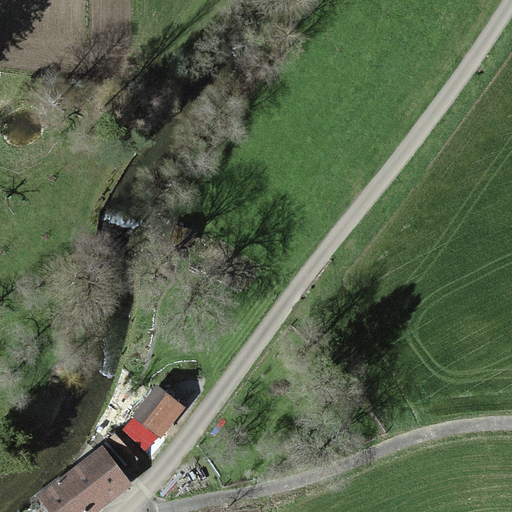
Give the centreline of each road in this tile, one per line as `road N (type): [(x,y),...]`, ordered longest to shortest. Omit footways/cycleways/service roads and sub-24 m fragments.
road 1 (unclassified): [(510,0),(211,402),(115,511)]
road 2 (track): [(168,511),(283,483),(417,435),(511,423)]
